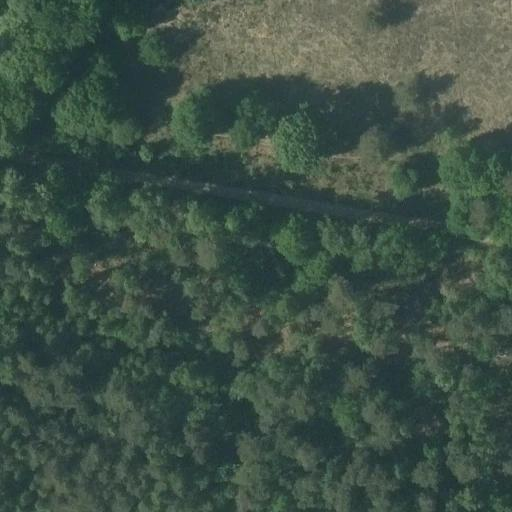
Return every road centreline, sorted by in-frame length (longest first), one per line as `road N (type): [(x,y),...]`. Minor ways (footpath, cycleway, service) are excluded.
road 1 (track): [(0,151),(511,242)]
road 2 (unknown): [(0,143),(76,52),(97,0)]
